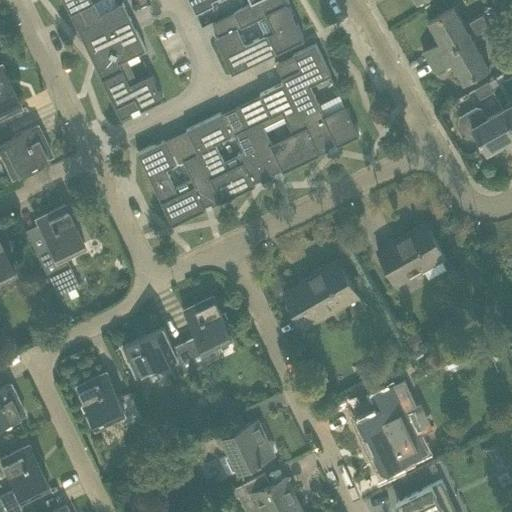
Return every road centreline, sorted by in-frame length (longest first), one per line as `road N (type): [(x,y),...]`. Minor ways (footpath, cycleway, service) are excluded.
road 1 (unclassified): [(109,511),(33,346),(153,275)]
road 2 (unclassified): [(355,511),(222,248)]
road 3 (unclassified): [(222,248),(431,149)]
road 4 (unclassified): [(93,155),(16,0)]
road 5 (unclassified): [(431,149),(351,0)]
road 6 (unclassified): [(153,275),(93,155)]
